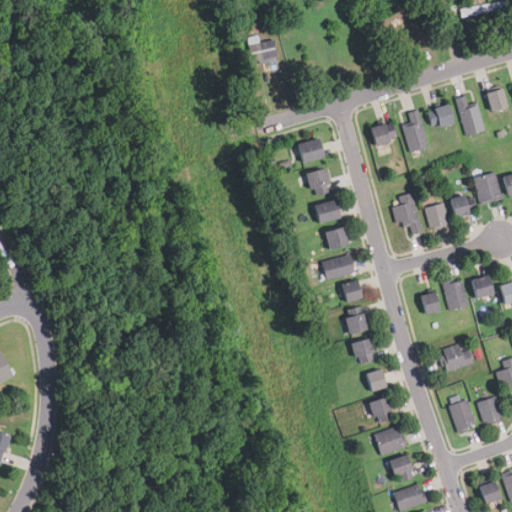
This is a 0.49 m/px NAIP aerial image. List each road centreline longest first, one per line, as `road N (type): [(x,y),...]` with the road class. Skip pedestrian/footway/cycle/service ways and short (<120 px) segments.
road 1 (residential): [(461,511),(410,367),(340,104)]
road 2 (residential): [(0,239),(31,295),(49,381),(37,476),(18,511)]
road 3 (residential): [(265,123),(511,51)]
